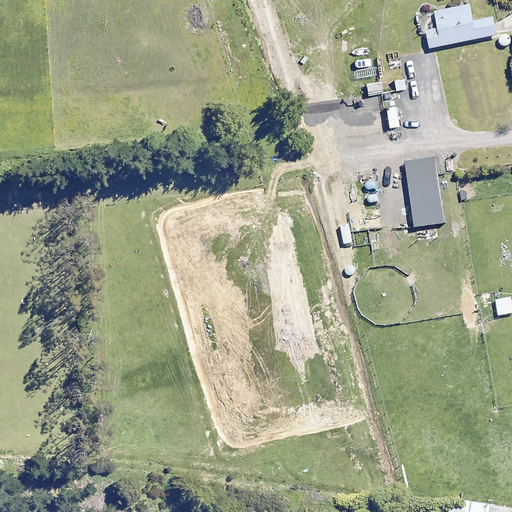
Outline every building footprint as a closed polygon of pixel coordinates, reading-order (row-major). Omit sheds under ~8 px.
[(431,34),(435,53),(499,39),(495,20),(475,24),(471,7),(439,14),(443,31),(431,34)] [(404,78),(394,79),(395,91),(405,90),(404,78)] [(382,94),(380,82),(365,84),(367,96),(382,94)] [(444,222),(436,157),(406,161),(415,226),(444,222)] [(511,511),(511,510),(467,503),(466,508),(444,509),(444,511),(511,511)]
